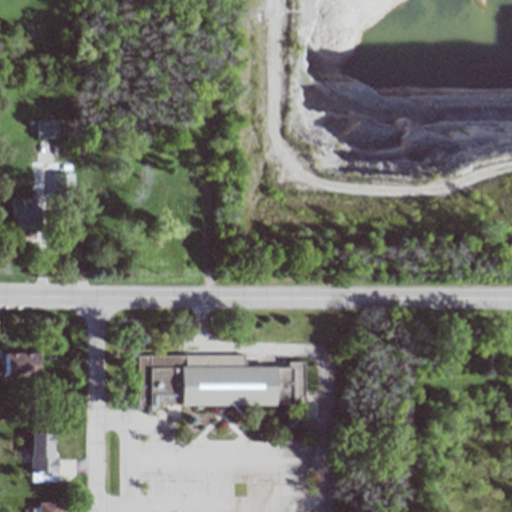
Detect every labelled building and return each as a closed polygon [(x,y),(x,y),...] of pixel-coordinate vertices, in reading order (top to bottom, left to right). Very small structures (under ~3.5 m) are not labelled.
[(34,139),(56,138),(56,119),(34,120),(34,139)] [(71,173),(51,174),(52,190),(72,189),(71,173)] [(35,206),(23,206),(23,198),(10,199),(11,231),(36,230),(35,206)] [(35,352),(2,352),(2,377),(35,377),(35,352)] [(126,361),(125,411),(167,411),(212,411),(264,411),(290,410),(290,395),(290,368),(235,368),(234,360),(172,361),(126,361)] [(50,433),(28,433),(28,473),(55,473),(55,456),(50,456),(50,433)] [(36,502),(36,511),(56,511),(56,502),(36,502)]
